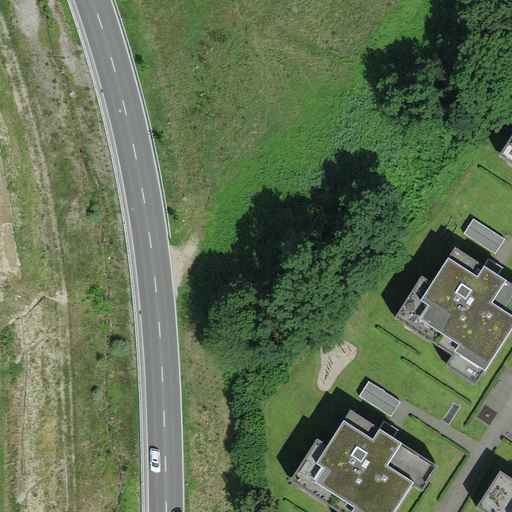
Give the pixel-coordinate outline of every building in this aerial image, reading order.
[(477,217),(467,232),(499,253),(509,238),(477,217)] [(479,375),(511,325),(511,289),(453,250),(403,326),(479,375)] [(363,398),(397,412),(404,396),(369,382),(363,398)] [(330,511),(390,511),(425,460),(348,411),(297,490),(330,511)] [(511,511),(511,486),(494,475),(482,493),(499,504),(494,511),(511,511)]
